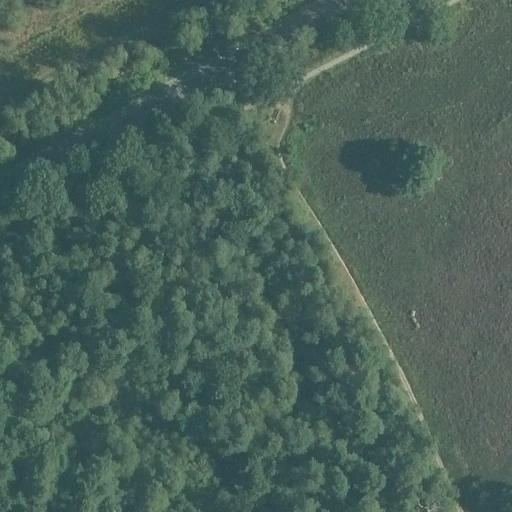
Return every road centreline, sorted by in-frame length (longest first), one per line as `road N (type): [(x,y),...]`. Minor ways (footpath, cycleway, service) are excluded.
road 1 (track): [(233,59),(461,511)]
road 2 (tertiary): [(0,188),(342,0)]
road 3 (track): [(193,0),(0,106)]
